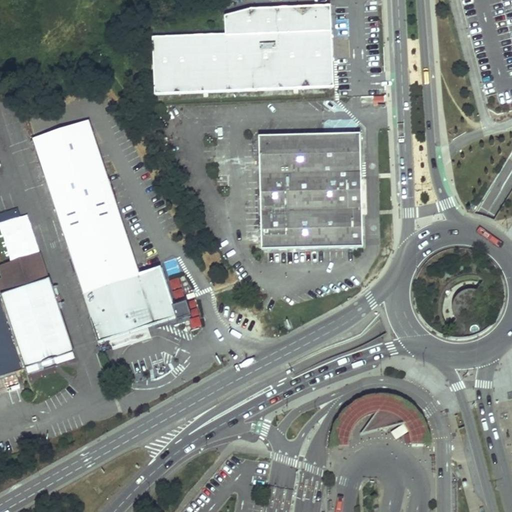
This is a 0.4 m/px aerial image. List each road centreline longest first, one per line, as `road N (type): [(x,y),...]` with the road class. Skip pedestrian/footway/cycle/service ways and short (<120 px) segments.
road 1 (primary): [(401,274),(347,317),(0,509)]
road 2 (primary): [(117,511),(183,446),(218,426),(309,379),(392,349),(428,346)]
road 3 (tertiary): [(398,0),(408,259)]
road 4 (tertiary): [(463,233),(434,171),(420,0)]
road 5 (unknown): [(105,409),(39,198)]
road 6 (tertiary): [(437,351),(458,385),(494,511)]
road 7 (tertiary): [(511,505),(484,400),(496,342)]
